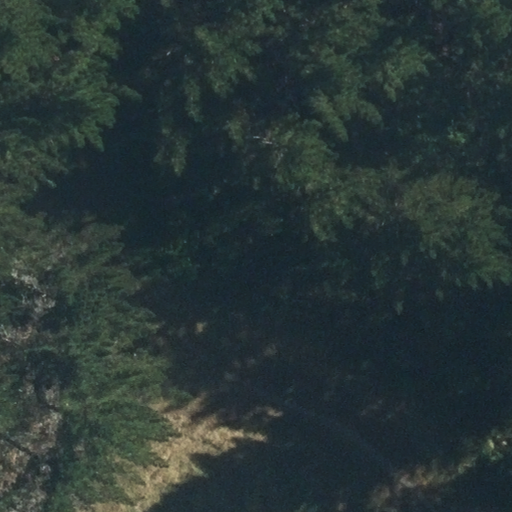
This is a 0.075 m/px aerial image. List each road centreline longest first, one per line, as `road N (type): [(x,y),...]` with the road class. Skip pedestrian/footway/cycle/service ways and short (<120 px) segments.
road 1 (track): [(452,511),(293,364),(71,338)]
road 2 (track): [(67,511),(71,338)]
